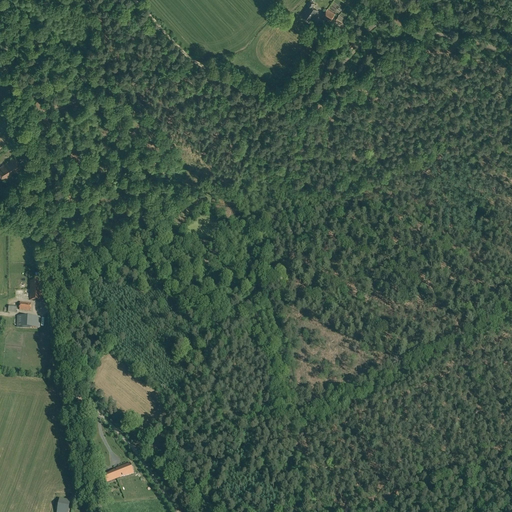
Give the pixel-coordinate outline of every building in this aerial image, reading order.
[(310,23),(318,11),(311,7),(314,3),(310,0),(307,4),(308,5),(300,16),(310,23)] [(330,22),(335,14),(327,9),(322,17),(330,22)] [(339,14),(336,19),(335,20),(342,25),(344,23),(346,19),(339,14)] [(15,128),(9,130),(12,141),(18,139),(15,128)] [(12,175),(22,169),(16,158),(0,167),(0,174),(4,180),(12,176),(12,175)] [(31,300),(42,300),(42,281),(30,281),(31,300)] [(20,302),(19,310),(30,311),(31,303),(20,302)] [(39,328),(40,317),(18,316),(17,327),(39,328)] [(105,476),(108,482),(119,478),(119,476),(134,471),(131,464),(119,468),(120,470),(117,471),(117,472),(105,476)] [(68,511),(70,504),(59,502),(57,511),(68,511)]
